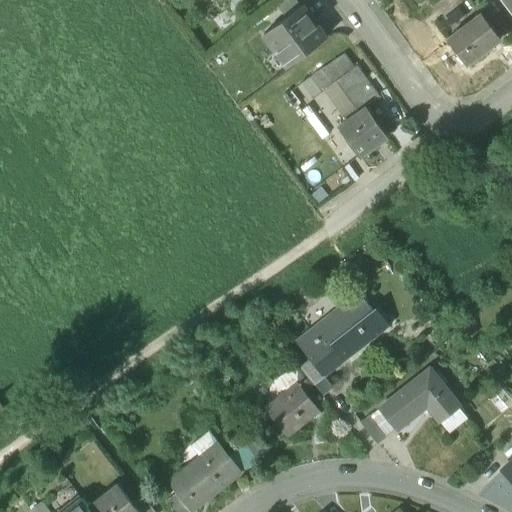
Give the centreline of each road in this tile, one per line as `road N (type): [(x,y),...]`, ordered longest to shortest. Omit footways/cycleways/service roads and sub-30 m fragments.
road 1 (track): [(0,458),(457,139)]
road 2 (residential): [(511,99),(457,139),(349,0)]
road 3 (residential): [(259,511),(313,485),(401,487),(460,511)]
